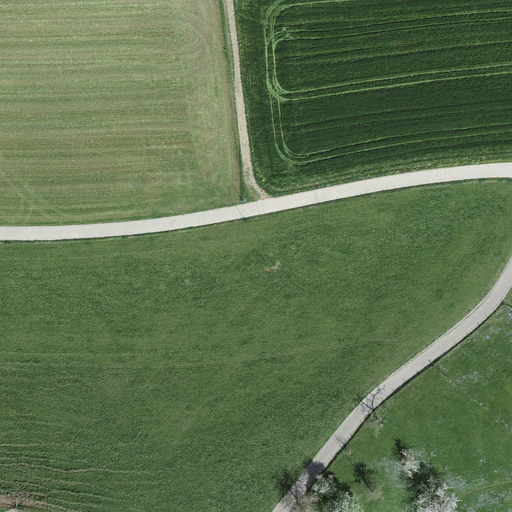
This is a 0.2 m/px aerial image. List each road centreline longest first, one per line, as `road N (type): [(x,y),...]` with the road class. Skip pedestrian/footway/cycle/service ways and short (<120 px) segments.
road 1 (track): [(511,171),(412,178),(181,223),(0,233)]
road 2 (track): [(511,249),(481,304),(397,373),(267,511)]
